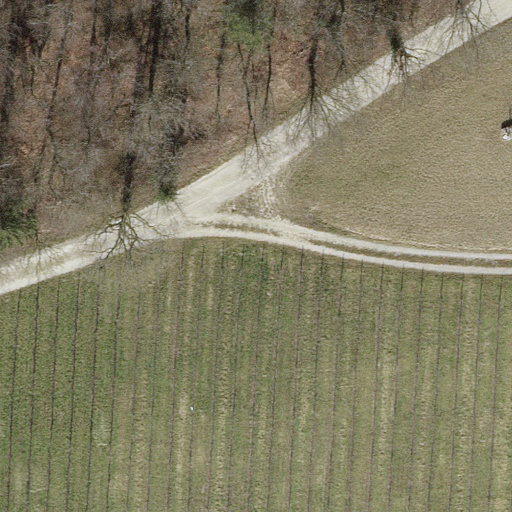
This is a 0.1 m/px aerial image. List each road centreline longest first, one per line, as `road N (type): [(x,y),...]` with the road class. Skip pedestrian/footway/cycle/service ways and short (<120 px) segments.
road 1 (track): [(0,274),(149,224),(509,0)]
road 2 (track): [(511,263),(375,253),(210,220),(149,224)]
